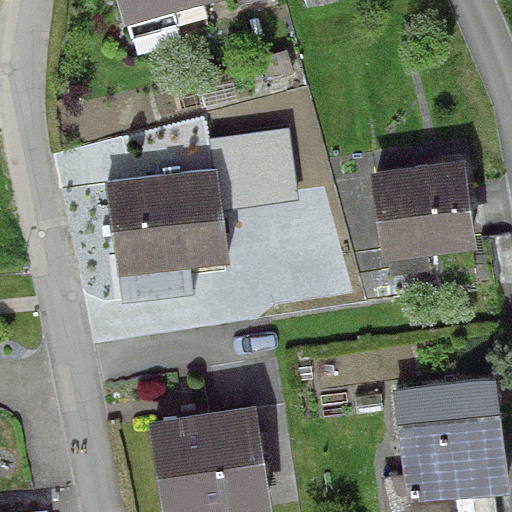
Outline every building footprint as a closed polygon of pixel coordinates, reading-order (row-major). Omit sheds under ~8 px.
[(168,0),(134,0),(137,9),(168,0)] [(476,236),(466,161),(386,171),(396,246),(476,236)] [(216,171),(118,184),(128,261),(226,248),(216,171)] [(506,479),(493,379),(405,391),(418,490),(506,479)] [(268,497),(254,407),(164,421),(177,511),(213,511),(213,506),(268,497)]
